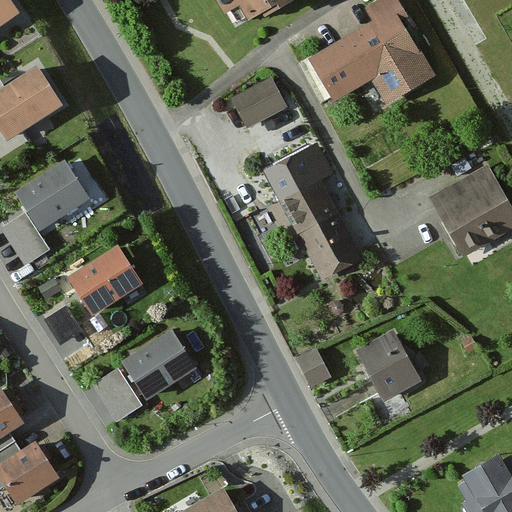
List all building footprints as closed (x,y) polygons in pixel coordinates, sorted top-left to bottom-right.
[(0,0),(0,25),(17,15),(7,0),(0,0)] [(303,0),(226,0),(248,35),(303,0)] [(445,81),(402,0),(385,0),(376,5),(384,22),(313,59),(339,110),(373,92),(384,113),(445,81)] [(67,107),(45,69),(0,96),(0,118),(1,118),(14,139),(67,107)] [(276,76),(232,100),(250,134),(295,110),(276,76)] [(355,249),(307,154),(265,176),(313,270),(355,249)] [(44,214),(87,193),(72,162),(28,184),(44,214)] [(511,230),(511,212),(488,166),(431,196),(463,256),(511,230)] [(95,303),(136,278),(117,247),(76,272),(95,303)] [(418,379),(395,331),(359,348),(382,396),(418,379)] [(153,384),(195,361),(179,333),(138,356),(153,384)] [(119,359),(93,377),(119,415),(145,398),(119,359)] [(4,386),(0,389),(0,438),(26,423),(4,386)] [(40,438),(0,461),(0,470),(17,498),(60,473),(40,438)] [(511,511),(511,454),(457,487),(472,511),(511,511)] [(244,511),(230,485),(182,511),(244,511)]
